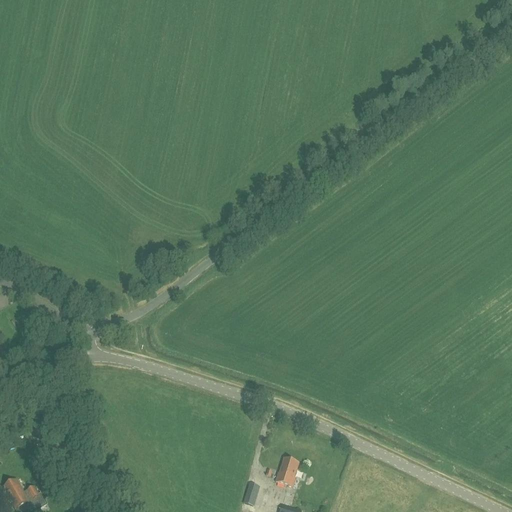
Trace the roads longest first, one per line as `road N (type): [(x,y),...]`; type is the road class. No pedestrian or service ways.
road 1 (unclassified): [(84,334),(135,316),(511,29)]
road 2 (tertiary): [(503,511),(285,412),(140,364),(89,357)]
